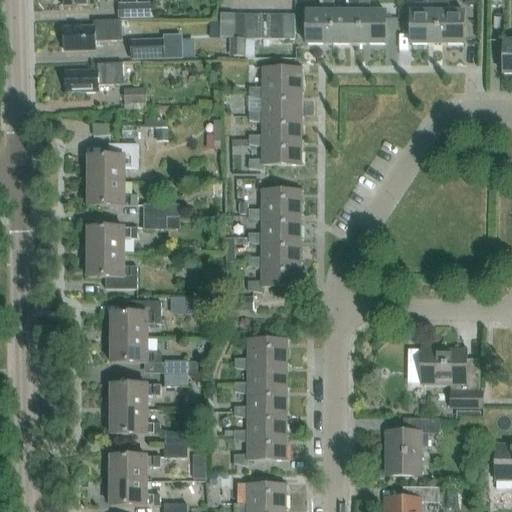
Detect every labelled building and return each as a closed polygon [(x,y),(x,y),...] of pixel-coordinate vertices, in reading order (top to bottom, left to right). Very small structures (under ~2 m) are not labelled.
[(321,0),(321,13),(307,13),(306,45),(332,46),(332,13),(332,0),(321,0)] [(358,46),(357,0),(347,0),(348,13),(332,13),(332,46),(358,46)] [(357,0),(358,46),(385,46),(385,13),(369,13),(369,0),(357,0)] [(411,46),(436,46),(436,0),(426,0),(427,4),(417,4),(414,5),(412,6),(411,9),(411,46)] [(436,0),(436,46),(462,46),(462,14),(447,14),(446,0),(436,0)] [(151,20),(151,4),(118,5),(118,21),(151,20)] [(234,40),(234,16),(221,16),(221,40),(229,40),(234,40)] [(245,58),(245,40),(244,16),(234,16),(234,40),(229,40),(229,58),(245,58)] [(257,40),(257,16),(244,16),(245,40),(257,40)] [(257,16),(257,40),(270,40),(269,16),(257,16)] [(269,16),(270,40),(281,40),(281,17),(269,16)] [(281,17),(281,40),(293,40),(293,17),(281,17)] [(92,23),(92,29),(64,30),(64,53),(94,52),(94,44),(120,43),(120,22),(92,23)] [(162,37),(162,42),(130,43),(131,61),(163,60),(163,62),(183,61),(182,36),(162,37)] [(511,42),(503,42),(503,75),(511,75),(511,42)] [(96,66),(96,74),(65,74),(65,93),(79,93),(79,95),(98,95),(98,88),(107,88),(107,86),(122,86),(121,66),(96,66)] [(262,102),(262,97),(301,97),(301,71),(262,71),(262,91),(249,90),(249,99),(262,102)] [(144,105),(143,91),(122,91),(122,106),(144,105)] [(301,97),(262,97),(262,102),(262,114),(249,114),(249,123),(262,126),(261,121),(300,121),(301,97)] [(261,149),(262,144),(300,145),(300,121),(261,121),(262,126),(261,138),(249,138),(249,147),(261,149)] [(168,144),(168,130),(156,130),(156,144),(168,144)] [(300,145),(262,144),(261,149),(261,161),(248,161),(248,170),(261,173),(261,168),(300,168),(300,145)] [(87,159),(86,184),(123,184),(123,170),(136,170),(136,148),(107,147),(107,159),(87,159)] [(123,184),(86,184),(86,208),(136,208),(136,198),(123,198),(123,184)] [(261,223),(260,217),(299,218),(300,193),(261,192),(261,211),(248,211),(248,221),(261,223)] [(248,206),(238,206),(238,216),(248,217),(248,206)] [(141,220),(166,220),(180,220),(180,207),(141,207),(141,220)] [(260,247),(261,241),(299,241),(299,218),(260,217),(261,223),(260,236),(248,236),(248,244),(260,247)] [(166,220),(141,220),(141,232),(167,232),(166,220)] [(86,230),(86,256),(122,256),(123,242),(136,242),(136,230),(86,230)] [(299,241),(261,241),(260,247),(260,261),(248,261),(247,269),(260,271),(260,267),(299,267),(299,241)] [(122,256),(86,256),(86,279),(105,279),(105,292),(136,292),(136,269),(122,269),(122,256)] [(260,267),(260,271),(260,284),(248,284),(248,291),(260,294),(260,290),(299,290),(299,267),(260,267)] [(186,297),(186,314),(201,314),(201,297),(186,297)] [(178,298),(169,298),(169,309),(178,309),(178,298)] [(252,312),(252,300),(229,300),(229,312),(252,312)] [(109,315),(109,340),(146,340),(147,326),(159,326),(159,304),(128,304),(128,315),(109,315)] [(146,340),(109,340),(109,364),(159,365),(159,354),(146,354),(146,340)] [(245,372),(246,367),(285,367),(285,342),(246,342),(246,361),(233,361),(233,369),(245,372)] [(464,361),(464,349),(423,349),(423,388),(448,388),(448,410),(481,410),(481,395),(478,395),(478,361),(464,361)] [(163,377),(187,377),(187,374),(198,374),(198,363),(163,363),(163,377)] [(246,396),(246,390),(285,391),(285,367),(246,367),(245,372),(245,385),(233,385),(233,394),(246,396)] [(187,377),(163,377),(163,389),(187,389),(187,377)] [(109,386),(109,412),(146,412),(146,398),(159,398),(159,387),(109,386)] [(285,391),(246,390),(246,396),(246,408),(233,408),(233,418),(245,421),(246,415),(284,415),(285,391)] [(146,412),(109,412),(108,436),(158,437),(159,426),(146,426),(146,412)] [(284,415),(246,415),(245,421),(245,433),(233,433),(233,442),(244,444),(245,439),(284,439),(284,415)] [(401,434),(383,434),(383,475),(423,475),(423,445),(431,445),(431,435),(438,435),(438,421),(401,421),(401,434)] [(187,448),(187,435),(163,435),(163,448),(187,448)] [(284,439),(245,439),(244,444),(245,444),(245,458),(233,457),(233,465),(246,468),(246,463),(284,463),(284,439)] [(511,444),(496,445),(496,484),(511,483),(511,444)] [(187,448),(163,448),(163,460),(187,460),(187,448)] [(108,458),(108,482),(145,483),(145,470),(158,470),(159,458),(108,458)] [(206,468),(193,469),(193,481),(206,481),(206,468)] [(208,476),(208,488),(232,488),(232,476),(208,476)] [(145,483),(108,482),(108,508),(158,508),(158,497),(145,497),(145,483)] [(245,511),(284,511),(284,487),(246,487),(246,506),(233,506),(233,511),(245,511)] [(402,503),(383,503),(383,511),(422,511),(423,504),(438,504),(438,489),(402,489),(402,503)]
